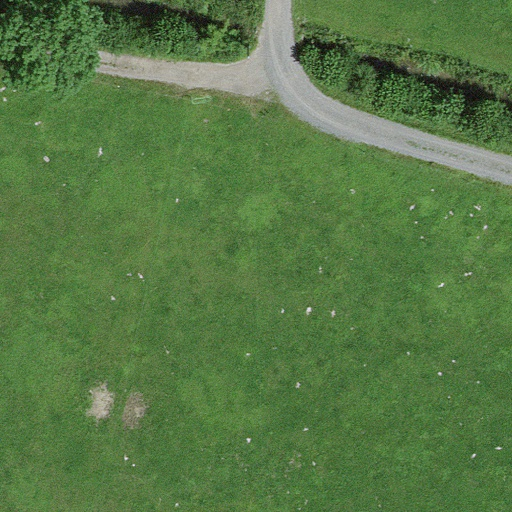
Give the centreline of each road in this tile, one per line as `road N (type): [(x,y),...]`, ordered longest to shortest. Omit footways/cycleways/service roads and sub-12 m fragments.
road 1 (track): [(511,168),(302,104),(286,88),(280,0)]
road 2 (track): [(286,88),(0,48)]
